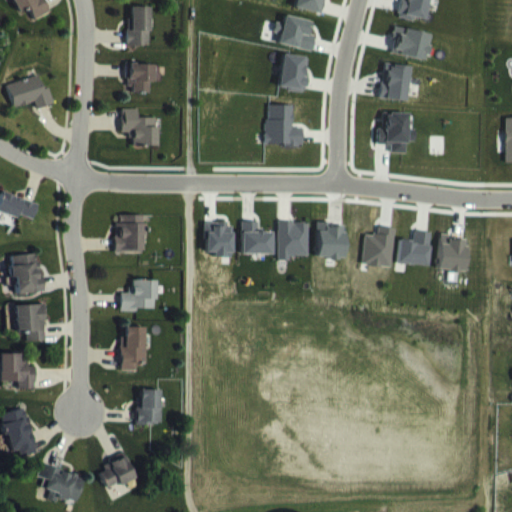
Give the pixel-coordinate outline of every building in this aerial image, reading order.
[(18,27),(27,22),(33,34),(49,27),(36,0),(7,0),(6,1),(18,27)] [(320,28),(327,0),(298,0),(293,21),(320,28)] [(431,0),(405,0),(399,31),(424,36),(431,0)] [(149,21),(130,21),(130,45),(126,45),(126,60),(149,60),(149,21)] [(429,48),(394,41),(391,53),(394,54),(392,67),(424,74),(429,48)] [(278,102),(304,105),(308,71),(282,68),(278,102)] [(409,80),(384,77),(380,112),(405,116),(409,80)] [(153,97),(153,78),(128,78),(128,107),(148,107),(148,96),(153,97)] [(42,104),(39,90),(7,99),(13,123),(35,117),(37,123),(54,118),(50,102),(42,104)] [(292,142),(293,120),(267,119),(266,159),(302,160),(302,142),(292,142)] [(157,132),(138,132),(138,124),(122,123),(122,147),(131,147),(131,160),(157,160),(157,132)] [(377,158),(390,159),(390,167),(405,168),(406,155),(414,155),(414,143),(407,143),(407,127),(383,127),(382,143),(377,142),(377,158)] [(0,226),(16,232),(17,228),(32,234),(37,219),(1,205),(0,208),(0,226)] [(114,267),(144,267),(144,229),(118,229),(118,249),(114,249),(114,267)] [(271,268),(272,246),(257,246),(257,236),(242,236),(242,267),(271,268)] [(308,270),(309,237),(278,236),(278,274),(289,275),(289,270),(308,270)] [(413,255),(399,253),(397,277),(427,280),(431,247),(414,245),(413,255)] [(467,252),(440,249),(436,283),(462,286),(467,252)] [(10,270),(12,292),(15,292),(17,309),(41,307),(37,267),(10,270)] [(156,294),(130,294),(130,308),(120,308),(120,324),(155,324),(156,294)] [(15,320),(16,344),(25,344),(26,356),(45,355),(43,319),(15,320)] [(122,386),(137,385),(137,378),(145,378),(145,341),(121,341),(122,386)] [(20,368),(0,368),(0,395),(18,396),(18,403),(34,403),(34,381),(27,381),(27,375),(20,375),(20,368)] [(137,439),(161,438),(160,404),(141,404),(141,422),(137,422),(137,439)] [(0,428),(0,430),(4,450),(7,449),(11,466),(19,464),(20,471),(35,468),(26,423),(0,428)] [(108,505),(135,491),(124,468),(103,478),(106,485),(99,488),(108,505)] [(37,491),(47,494),(44,504),(49,505),(46,511),(56,511),(78,511),(85,491),(40,478),(37,491)]
